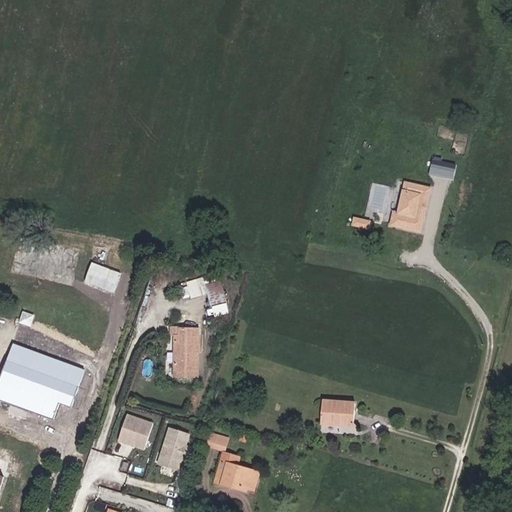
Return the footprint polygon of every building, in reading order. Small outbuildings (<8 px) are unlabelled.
[(432,185),(434,170),(423,168),(420,183),(432,185)] [(423,221),(431,189),(406,183),(399,212),(394,210),(391,225),(426,233),(429,222),(423,221)] [(354,212),(357,203),(350,201),(347,211),(354,212)] [(371,229),(373,219),(355,216),(354,226),(371,229)] [(345,231),(348,222),(338,219),(336,229),(345,231)] [(106,265),(111,252),(104,250),(99,262),(106,265)] [(112,293),(119,273),(92,263),(85,282),(112,293)] [(208,294),(205,284),(203,278),(187,283),(191,299),(208,294)] [(227,303),(220,279),(205,284),(208,294),(212,307),(227,303)] [(31,326),(34,316),(24,313),(20,322),(31,326)] [(198,378),(199,329),(179,329),(179,336),(175,336),(174,377),(198,378)] [(72,408),(80,388),(79,387),(85,371),(14,345),(8,361),(0,381),(0,400),(54,421),(60,404),(72,408)] [(354,423),(356,403),(323,400),(321,425),(343,426),(343,423),(354,423)] [(154,424),(127,414),(117,443),(145,452),(154,424)] [(191,435),(168,427),(156,464),(178,472),(182,461),(188,464),(193,447),(188,445),(191,435)] [(224,451),(228,439),(211,434),(208,446),(224,451)] [(254,491),(260,472),(237,466),(240,458),(224,453),(221,462),(228,464),(222,485),(233,488),(234,485),(248,489),(254,491)] [(222,485),(228,464),(221,462),(215,483),(222,485)] [(101,511),(103,511),(106,506),(98,503),(96,510),(101,511)]
